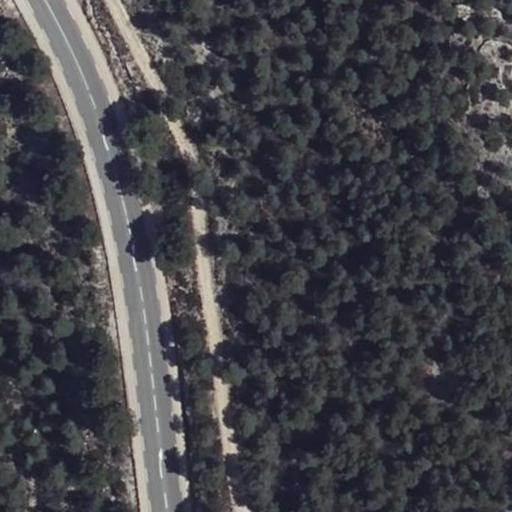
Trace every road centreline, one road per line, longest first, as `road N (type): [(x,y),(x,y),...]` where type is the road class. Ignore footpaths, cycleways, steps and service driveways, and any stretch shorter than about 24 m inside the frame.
road 1 (secondary): [(168,511),(120,193),(71,50),(43,0)]
road 2 (track): [(245,511),(195,206),(116,0)]
